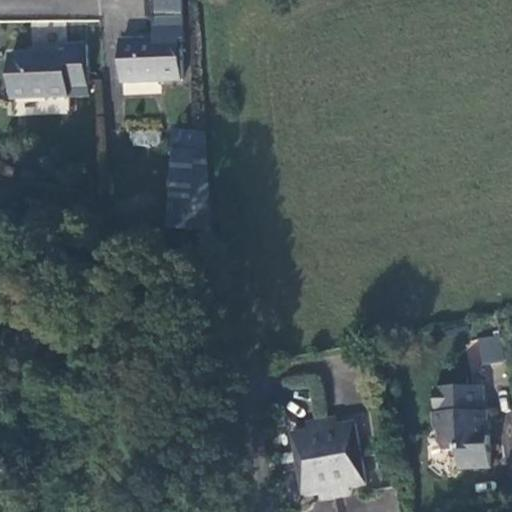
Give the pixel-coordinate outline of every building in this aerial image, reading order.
[(183,80),(182,39),(186,39),(185,17),(154,18),(155,39),(122,41),(123,83),(183,80)] [(89,85),(87,44),(67,45),(68,53),(12,55),(13,99),(71,96),(70,85),(89,85)] [(159,84),(123,83),(123,92),(159,93),(159,84)] [(89,96),(89,85),(70,85),(71,96),(89,96)] [(212,228),(207,152),(197,151),(198,132),(173,131),(174,155),(170,227),(212,228)] [(477,338),(483,364),(505,359),(499,333),(477,338)] [(492,467),(489,411),(487,411),(486,386),(436,388),(437,413),(434,414),(435,426),(440,431),(440,443),(449,450),(459,449),(460,467),(492,467)] [(368,484),(356,421),(340,424),(335,425),(333,417),(318,421),(319,429),(314,429),(292,434),(304,497),(326,492),(331,491),(332,498),(349,496),(347,489),(352,487),(368,484)]
